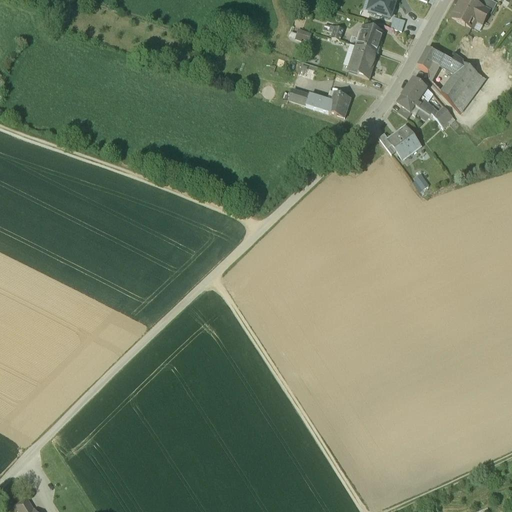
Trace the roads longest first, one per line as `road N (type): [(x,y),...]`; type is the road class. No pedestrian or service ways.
road 1 (unclassified): [(369,126),(0,485)]
road 2 (track): [(265,226),(0,127)]
road 3 (track): [(365,511),(214,278)]
road 4 (residential): [(445,0),(369,126)]
road 5 (track): [(511,457),(392,511)]
